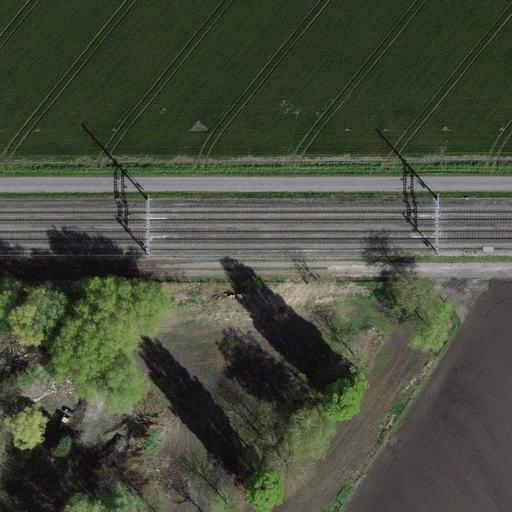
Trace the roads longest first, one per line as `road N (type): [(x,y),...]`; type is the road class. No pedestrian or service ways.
road 1 (track): [(0,290),(368,287),(511,270)]
road 2 (unclassified): [(511,182),(0,179)]
